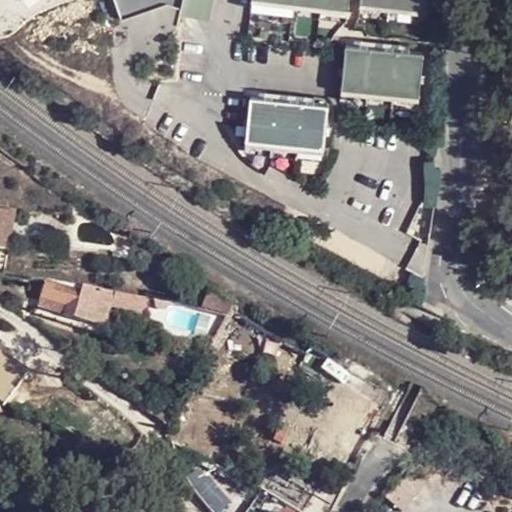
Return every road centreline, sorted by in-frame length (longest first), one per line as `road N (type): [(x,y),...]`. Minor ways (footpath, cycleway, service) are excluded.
road 1 (residential): [(460,0),(449,280)]
road 2 (unknown): [(183,511),(152,431),(102,425)]
